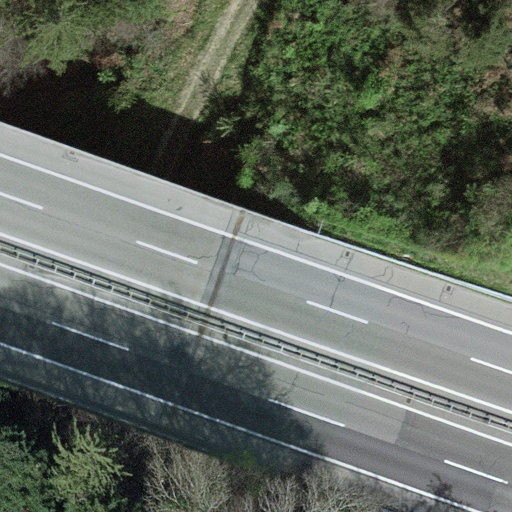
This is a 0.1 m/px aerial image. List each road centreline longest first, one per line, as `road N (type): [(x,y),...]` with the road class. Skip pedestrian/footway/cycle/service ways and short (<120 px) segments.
road 1 (motorway): [(0,300),(511,484)]
road 2 (motorway): [(511,370),(0,189)]
